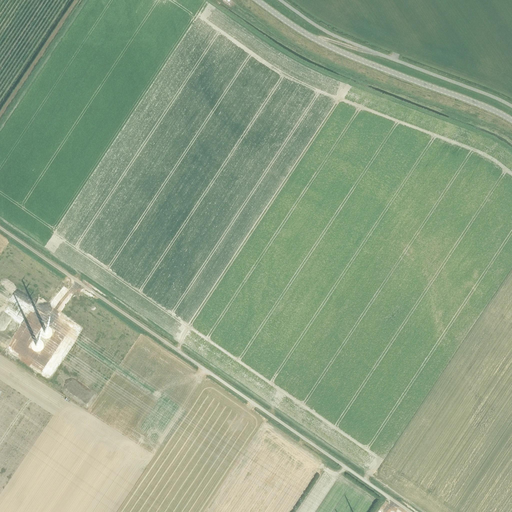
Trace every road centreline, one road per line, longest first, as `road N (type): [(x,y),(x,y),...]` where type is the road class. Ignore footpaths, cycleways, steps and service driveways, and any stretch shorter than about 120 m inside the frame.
road 1 (unclassified): [(410,511),(0,227)]
road 2 (tertiary): [(511,120),(332,48),(256,0)]
